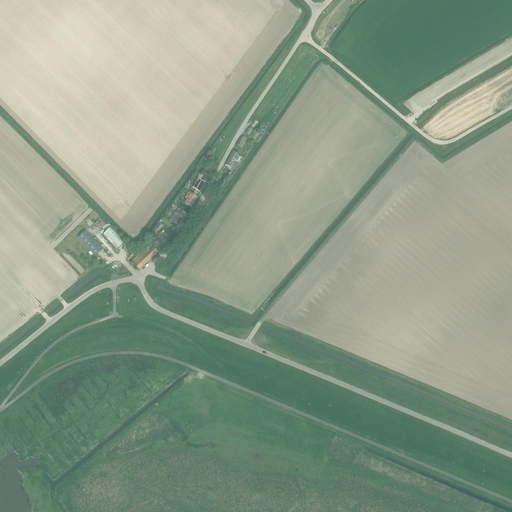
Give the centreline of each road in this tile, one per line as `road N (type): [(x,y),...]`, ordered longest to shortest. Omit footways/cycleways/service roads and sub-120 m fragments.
road 1 (unclassified): [(511,455),(160,310),(135,279)]
road 2 (unclassified): [(135,279),(178,239),(318,11)]
road 3 (track): [(303,34),(437,143),(511,106)]
road 4 (unclassified): [(0,363),(92,291),(135,279)]
